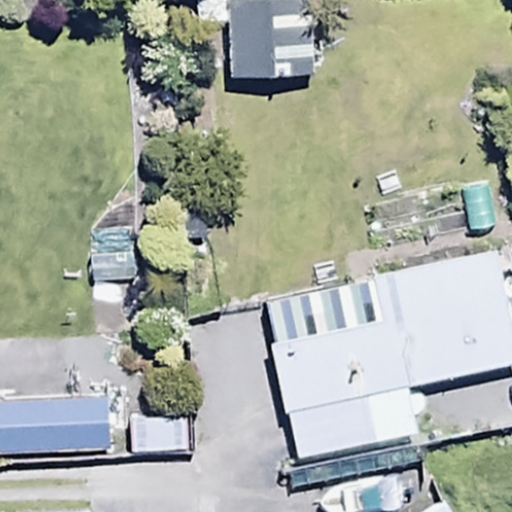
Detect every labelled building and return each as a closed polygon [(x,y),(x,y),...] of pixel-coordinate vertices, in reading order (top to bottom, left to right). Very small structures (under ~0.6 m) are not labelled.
[(222,0),(229,82),(232,82),(232,89),(263,87),(262,79),(311,76),(305,0),(222,0)] [(398,386),(401,386),(511,362),(488,251),(358,279),(358,283),(263,303),(271,342),(262,344),(277,415),(282,414),(291,459),(408,434),(398,386)] [(93,396),(0,398),(0,457),(95,455),(93,396)] [(180,416),(123,418),(125,456),(182,453),(180,416)] [(443,511),(436,501),(418,511),(443,511)]
